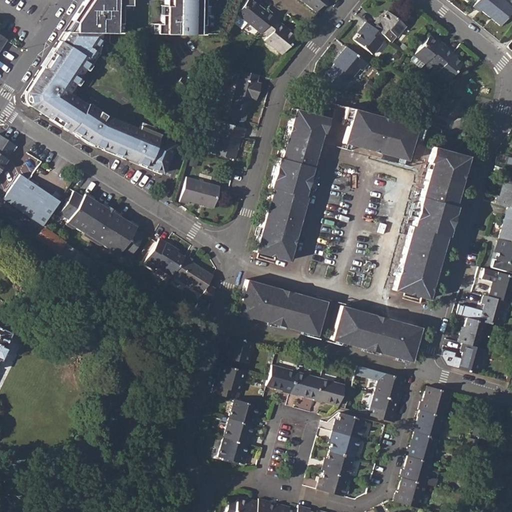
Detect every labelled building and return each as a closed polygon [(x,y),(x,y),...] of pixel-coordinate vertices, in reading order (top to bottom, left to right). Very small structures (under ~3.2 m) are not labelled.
[(100,31),(116,32),(116,22),(121,22),(121,2),(121,0),(83,0),(74,14),(72,18),(75,20),(75,21),(75,31),(100,31)] [(202,5),(201,0),(159,0),(159,3),(159,22),(154,22),(150,22),(150,32),(153,32),(171,32),(201,33),(202,15),(202,5)] [(265,12),(249,0),(245,0),(235,13),(236,14),(233,23),(241,29),(246,22),(259,33),(260,31),(272,17),(273,15),(267,11),(265,12)] [(300,0),(315,12),(324,0),(300,0)] [(511,7),(502,0),(476,0),(471,6),(478,11),(479,10),(498,26),(511,8),(511,7)] [(375,21),(371,27),(384,37),(390,42),(394,37),(395,38),(404,27),(386,12),(381,18),(377,23),(375,21)] [(272,17),(260,31),(265,35),(262,39),(279,52),(292,36),(282,27),(282,26),(272,17)] [(362,30),(358,35),(353,41),(371,55),(380,44),(379,43),(384,37),(371,27),(365,22),(360,29),(362,30)] [(41,69),(26,93),(31,107),(50,119),(52,117),(63,124),(62,127),(70,132),(71,131),(93,144),(161,171),(173,142),(162,138),(163,135),(136,125),(135,128),(112,119),(87,103),(86,105),(68,93),(86,64),(95,50),(93,49),(101,38),(100,31),(75,31),(67,31),(60,42),(58,41),(51,53),(53,54),(45,68),(41,69)] [(426,62),(431,66),(446,48),(440,44),(439,46),(434,42),(428,37),(414,55),(425,64),(426,62)] [(366,64),(345,47),(340,53),(341,55),(328,71),(322,78),(328,83),(328,85),(339,88),(343,83),(348,78),(350,79),(358,69),(360,71),(366,64)] [(446,48),(431,66),(437,71),(436,73),(447,81),(461,64),(455,59),(450,55),(451,53),(446,48)] [(258,75),(239,70),(229,109),(247,114),(251,99),(252,94),(257,95),(260,84),(256,83),(258,75)] [(179,78),(174,83),(187,97),(193,92),(179,78)] [(353,107),(348,124),(343,140),(406,157),(411,142),(416,124),(353,107)] [(276,157),(268,187),(270,188),(253,251),(287,261),(305,197),(303,196),(321,133),(323,133),(327,118),(319,115),(305,111),(301,110),(293,109),(279,158),(276,157)] [(225,123),(216,154),(239,160),(245,138),(248,138),(250,130),(225,123)] [(0,136),(0,148),(9,154),(15,146),(0,136)] [(458,153),(440,148),(433,145),(428,161),(430,161),(412,226),(410,226),(393,289),(426,298),(444,235),(446,235),(455,205),(453,204),(466,155),(458,153)] [(0,148),(0,167),(9,154),(0,148)] [(19,174),(2,199),(10,205),(27,179),(19,174)] [(497,195),(495,203),(504,206),(511,207),(511,176),(505,174),(499,195),(497,195)] [(184,178),(178,203),(187,205),(187,202),(211,208),(217,187),(184,178)] [(27,179),(10,205),(12,206),(29,217),(40,225),(57,200),(27,179)] [(72,191),(57,214),(66,219),(64,222),(116,254),(117,252),(127,258),(141,235),(132,229),(134,227),(111,213),(113,210),(106,206),(104,208),(82,194),(80,196),(72,191)] [(0,212),(5,217),(7,214),(12,206),(10,205),(2,199),(0,197),(0,212)] [(511,207),(504,206),(497,238),(511,242),(511,207)] [(29,217),(23,226),(22,228),(57,252),(55,254),(65,261),(74,249),(42,226),(40,225),(29,217)] [(156,265),(172,275),(183,257),(171,249),(173,247),(159,238),(143,261),(154,268),(156,265)] [(511,242),(497,238),(495,246),(498,246),(496,252),(495,260),(492,259),(490,269),(511,275),(511,242)] [(74,249),(65,261),(87,276),(96,262),(74,249)] [(183,257),(172,275),(201,293),(207,283),(212,275),(191,262),(192,260),(184,255),(183,257)] [(97,265),(93,272),(131,296),(135,289),(97,265)] [(489,286),(486,295),(503,299),(508,301),(511,283),(511,275),(496,271),(490,269),(482,267),(480,278),(493,281),(492,287),(489,286)] [(245,280),(236,312),(314,334),(324,301),(245,280)] [(201,293),(199,296),(210,303),(214,288),(207,283),(201,293)] [(482,302),(478,319),(484,321),(496,324),(503,299),(486,295),(481,294),(479,302),(482,302)] [(196,303),(190,312),(202,319),(207,310),(196,303)] [(339,305),(330,338),(409,361),(418,327),(339,305)] [(145,312),(124,314),(125,323),(139,322),(140,335),(145,334),(144,322),(146,321),(145,312)] [(458,333),(456,340),(461,342),(477,346),(484,321),(478,319),(465,316),(461,333),(458,333)] [(0,385),(20,345),(14,342),(16,337),(8,333),(4,331),(7,326),(3,324),(0,329),(0,328),(0,385)] [(223,350),(221,357),(247,363),(253,342),(229,335),(224,350),(223,350)] [(461,352),(457,368),(476,373),(482,347),(477,346),(461,342),(459,351),(461,352)] [(215,378),(211,392),(232,398),(233,398),(234,392),(239,393),(245,371),(221,364),(217,378),(215,378)] [(267,377),(265,385),(282,390),(281,392),(288,394),(295,371),(271,365),(267,377)] [(377,381),(373,394),(397,400),(399,400),(401,392),(399,391),(403,378),(379,372),(356,365),(353,374),(377,381)] [(295,371),(288,394),(297,396),(297,394),(313,398),(318,378),(295,371)] [(313,398),(312,400),(320,402),(320,400),(337,405),(343,385),(318,378),(313,398)] [(420,401),(417,409),(420,410),(444,416),(450,392),(426,385),(422,401),(420,401)] [(373,394),(368,415),(393,422),(395,414),(393,413),(397,400),(373,394)] [(233,398),(227,418),(252,425),(254,425),(256,417),(254,416),(257,405),(233,398)] [(414,423),(412,431),(414,431),(438,438),(444,416),(420,410),(416,423),(414,423)] [(334,424),(331,431),(332,431),(360,438),(365,420),(339,412),(335,424),(334,424)] [(227,418),(222,437),(247,443),(249,444),(251,437),(249,436),(252,425),(227,418)] [(331,438),(328,450),(354,458),(360,438),(332,431),(331,431),(330,437),(331,438)] [(407,446),(405,455),(407,455),(431,462),(438,438),(414,431),(410,446),(407,446)] [(247,443),(222,437),(217,456),(243,463),(245,456),(243,455),(247,443)] [(323,462),(321,469),(322,470),(348,477),(354,458),(328,450),(324,462),(323,462)] [(431,462),(407,455),(403,468),(401,468),(399,476),(401,477),(425,484),(435,486),(437,479),(427,476),(431,462)] [(317,481),(315,488),(343,496),(348,477),(322,470),(319,482),(317,481)] [(395,492),(392,500),(419,508),(425,484),(401,477),(397,493),(395,492)] [(253,511),(257,501),(250,499),(249,498),(249,501),(237,498),(236,501),(228,499),(224,511),(253,511)] [(257,501),(253,511),(274,511),(276,506),(264,503),(265,500),(258,498),(257,501)] [(276,506),(274,511),(294,511),(295,511),(283,507),(284,505),(277,503),(276,506)]
